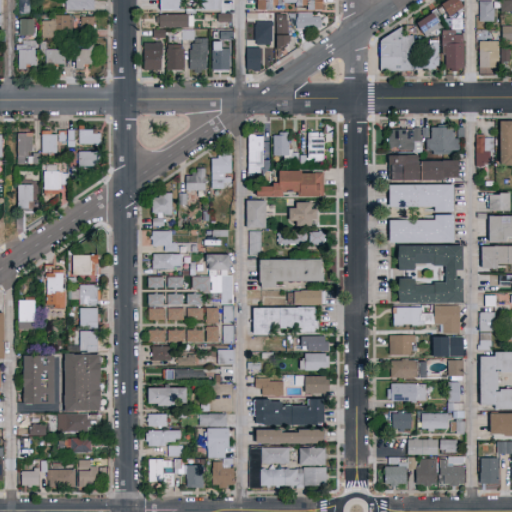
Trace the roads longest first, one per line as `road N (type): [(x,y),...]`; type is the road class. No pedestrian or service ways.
road 1 (residential): [(0,102),(511,101)]
road 2 (residential): [(127,511),(127,0)]
road 3 (residential): [(357,498),(355,0)]
road 4 (tertiary): [(0,274),(411,0)]
